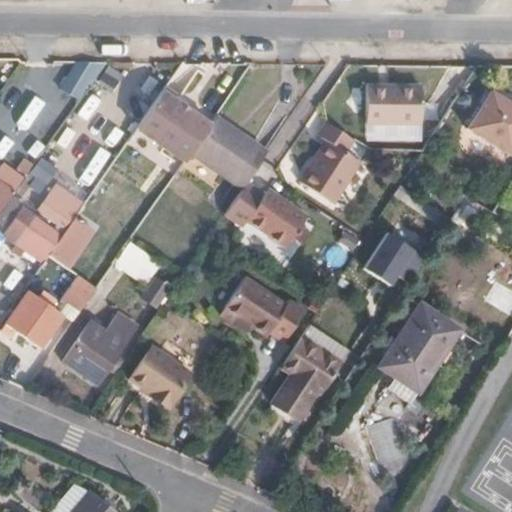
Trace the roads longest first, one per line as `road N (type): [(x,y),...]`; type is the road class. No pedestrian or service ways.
road 1 (residential): [(0,24),(511,32)]
road 2 (residential): [(0,410),(198,494)]
